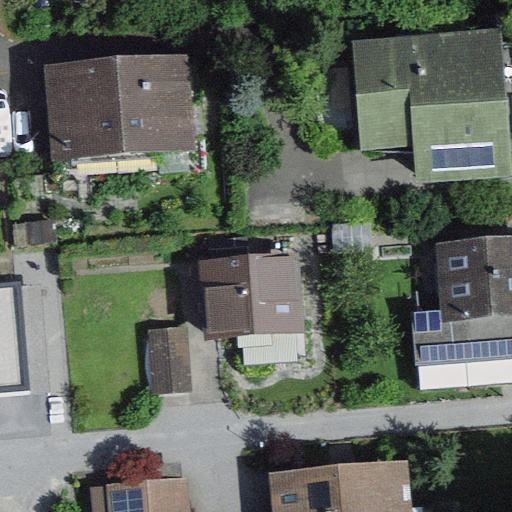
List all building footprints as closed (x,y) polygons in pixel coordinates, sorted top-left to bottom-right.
[(511,100),(511,47),(313,61),(318,127),(324,132),(367,129),(368,146),(421,142),(424,178),(504,173),(499,101),(511,100)] [(198,68),(56,79),(62,159),(184,150),(179,97),(200,95),(198,68)] [(206,240),(207,260),(235,259),(234,239),(206,240)] [(511,250),(445,255),(449,315),(414,317),(417,366),(511,359),(511,250)] [(290,268),(208,275),(213,338),(247,335),(249,364),(304,360),(302,329),(294,330),(290,268)] [(22,289),(0,290),(0,385),(36,383),(34,357),(26,357),(22,289)] [(184,332),(151,334),(156,394),(188,391),(184,332)] [(401,511),(399,475),(280,485),(282,511),(422,511),(406,511),(401,511)] [(182,511),(180,485),(95,492),(96,511),(182,511)]
